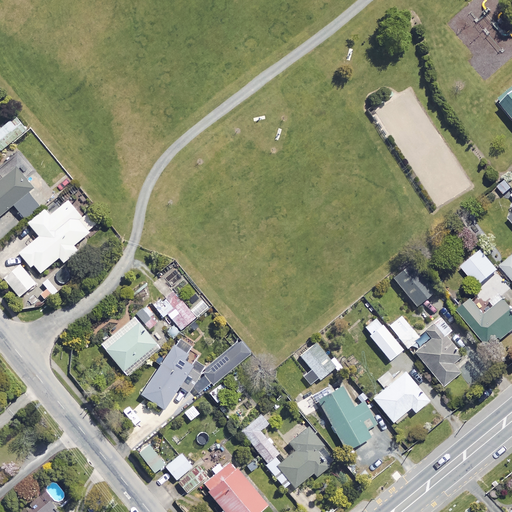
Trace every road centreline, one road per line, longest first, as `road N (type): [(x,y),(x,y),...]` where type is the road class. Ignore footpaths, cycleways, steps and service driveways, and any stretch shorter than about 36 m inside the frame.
road 1 (unclassified): [(149,511),(0,331)]
road 2 (primary): [(511,416),(397,511)]
